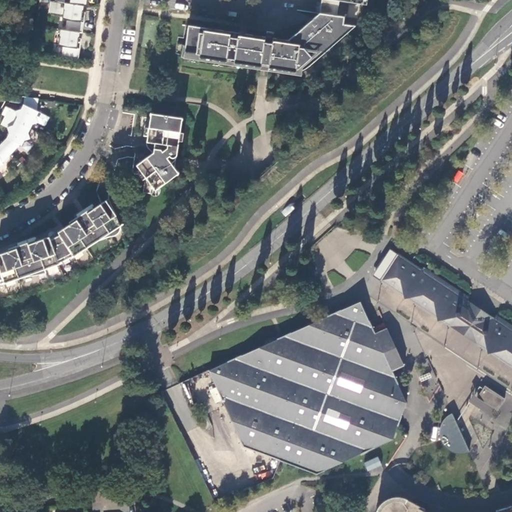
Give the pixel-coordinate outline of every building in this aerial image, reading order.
[(339,0),(336,0),(321,0),(319,13),(336,16),(339,0)] [(51,1),(49,14),(63,16),(64,11),(65,8),(62,8),(63,4),(63,3),(51,1)] [(359,4),(349,2),(347,17),(358,19),(359,4)] [(87,7),(70,4),(63,3),(63,4),(66,4),(65,8),(64,11),(63,16),(63,20),(68,21),(66,31),(83,33),(84,23),(82,23),(84,13),(83,12),(84,7),(87,7)] [(318,13),(313,18),(288,40),(272,38),(271,43),(268,64),(267,67),(285,70),(288,70),(292,70),(294,70),(296,69),(299,68),(301,67),(304,66),(307,64),(307,63),(309,62),(310,60),(342,33),(344,17),(336,16),(319,13),(318,13)] [(264,42),(264,37),(196,26),(191,26),(188,26),(184,55),(260,66),(261,63),(264,42)] [(83,33),(66,31),(59,30),(62,31),(61,38),(60,38),(59,47),(64,48),(62,58),(79,60),(80,50),(78,49),(79,39),(80,34),(83,34),(83,33)] [(268,43),(264,42),(261,63),(264,64),(268,64),(271,43),(268,43)] [(10,109),(6,117),(30,130),(33,125),(38,123),(36,118),(39,113),(37,112),(39,100),(26,98),(24,105),(22,110),(16,112),(10,109)] [(155,115),(152,114),(148,143),(150,143),(150,150),(154,150),(154,154),(138,166),(145,176),(146,177),(146,178),(150,194),(154,197),(155,197),(157,196),(158,196),(160,195),(161,194),(161,192),(162,191),(162,190),(160,187),(166,183),(168,181),(171,179),(176,175),(177,171),(175,169),(171,163),(174,161),(177,157),(179,141),(183,119),(163,116),(155,115)] [(8,139),(2,145),(12,154),(20,145),(22,146),(25,141),(30,140),(28,134),(30,130),(6,117),(2,125),(8,129),(10,134),(8,139)] [(0,167),(4,165),(3,163),(12,154),(2,145),(0,147),(0,167)] [(110,199),(102,203),(95,208),(70,222),(72,224),(66,227),(61,232),(63,235),(54,240),(52,236),(38,241),(38,239),(20,245),(11,248),(12,251),(0,254),(0,282),(8,281),(9,282),(23,277),(26,276),(30,275),(34,275),(43,274),(42,270),(63,263),(63,262),(76,255),(77,256),(121,225),(110,199)] [(398,252),(380,280),(402,295),(403,298),(407,297),(436,317),(436,320),(440,319),(465,336),(486,349),(486,353),(489,352),(511,367),(511,359),(486,342),(483,330),(487,329),(493,318),(467,300),(458,313),(460,315),(448,317),(401,286),(400,277),(410,262),(419,268),(421,267),(398,252)] [(458,313),(467,300),(457,293),(457,290),(456,290),(453,290),(424,270),(423,267),(421,267),(419,268),(410,262),(400,277),(401,286),(448,317),(460,315),(458,313)] [(457,293),(467,300),(469,296),(424,266),(423,267),(424,270),(453,290),(456,290),(457,290),(457,293)] [(359,300),(319,319),(258,347),(209,369),(245,448),(279,460),(316,473),(392,439),(400,415),(406,401),(391,370),(374,333),(359,300)] [(511,324),(497,315),(494,318),(503,324),(507,323),(508,326),(511,329),(511,324)] [(511,329),(508,326),(507,323),(503,324),(494,318),(493,318),(487,329),(483,330),(486,342),(511,359),(511,329)] [(374,333),(391,370),(403,364),(386,327),(374,333)] [(490,405),(497,410),(504,398),(485,386),(478,397),(480,399),(477,404),(486,410),(490,405)] [(473,394),(468,401),(485,412),(486,410),(477,404),(480,399),(478,397),(473,394)] [(455,423),(452,414),(446,418),(443,423),(441,428),(441,433),(442,438),(444,442),(446,444),(450,448),(457,452),(460,453),(465,452),(469,451),(465,443),(461,437),(458,432),(456,427),(455,423)] [(379,457),(364,461),(366,471),(381,467),(379,457)] [(397,503),(397,498),(383,504),(378,511),(381,511),(383,509),(388,504),(397,503)] [(424,511),(419,509),(421,506),(413,503),(411,505),(406,502),(408,500),(406,499),(397,498),(397,503),(388,504),(383,509),(381,511),(424,511)]
